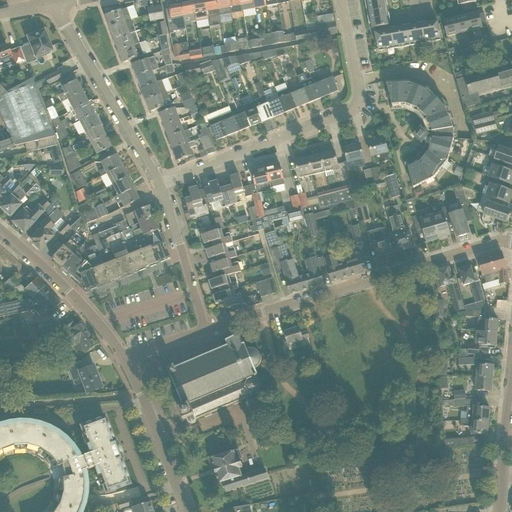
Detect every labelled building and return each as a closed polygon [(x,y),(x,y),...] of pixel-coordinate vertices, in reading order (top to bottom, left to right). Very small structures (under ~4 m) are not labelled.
[(170,9),(165,10),(167,25),(169,33),(185,30),(184,26),(183,19),(184,19),(180,0),(181,3),(169,5),(170,9)] [(186,0),(180,0),(184,19),(191,17),(192,22),(197,22),(193,0),(187,1),(186,0)] [(208,19),(207,12),(204,0),(195,0),(193,0),(197,22),(208,19)] [(216,0),(204,0),(207,12),(208,18),(220,16),(216,0)] [(229,0),(216,0),(220,16),(232,14),(229,0)] [(241,0),(229,0),(232,14),(243,12),(243,11),(241,0)] [(241,0),(243,11),(255,9),(253,0),(241,0)] [(253,0),(255,9),(266,7),(265,0),(253,0)] [(388,26),(383,0),(367,0),(372,29),(388,26)] [(164,20),(162,9),(161,6),(155,7),(156,11),(158,21),(164,20)] [(158,21),(156,11),(155,7),(148,9),(150,22),(158,21)] [(131,20),(130,18),(127,8),(114,13),(114,12),(112,13),(106,16),(110,27),(110,28),(131,20)] [(479,13),(467,15),(470,31),(487,27),(484,15),(484,13),(482,14),(479,14),(479,13)] [(470,31),(467,15),(455,18),(459,34),(470,31)] [(459,34),(455,18),(443,21),(447,37),(459,34)] [(114,39),(135,32),(131,20),(110,28),(114,39)] [(161,36),(167,35),(164,22),(156,24),(159,37),(161,36)] [(320,37),(338,33),(336,22),(318,26),(319,29),(319,30),(320,37)] [(378,49),(440,38),(438,22),(375,33),(378,49)] [(282,24),(270,26),(271,34),(273,46),(285,43),(284,36),(282,28),(282,24)] [(35,57),(52,51),(43,30),(36,33),(36,32),(29,35),(29,36),(27,37),(29,44),(20,48),(23,57),(25,62),(26,64),(36,61),(36,62),(37,61),(35,57)] [(308,39),(320,37),(319,30),(307,32),(308,39)] [(134,45),(139,43),(135,32),(114,39),(118,51),(134,45)] [(297,41),(308,39),(307,32),(295,34),(297,41)] [(262,48),(273,46),(271,34),(260,36),(262,47),(262,48)] [(285,43),(297,41),(295,34),(284,36),(285,43)] [(159,37),(162,51),(169,48),(167,35),(161,36),(159,37)] [(252,35),(247,36),(247,38),(248,41),(249,49),(262,47),(260,36),(259,36),(253,37),(252,35)] [(241,42),(237,43),(238,51),(249,49),(248,41),(242,42),(241,42)] [(225,44),(224,45),(224,46),(225,54),(238,51),(237,43),(236,42),(225,44)] [(130,61),(144,56),(139,43),(134,45),(118,51),(119,52),(119,51),(123,63),(130,61)] [(14,50),(9,52),(6,45),(0,47),(0,69),(4,68),(14,66),(19,64),(25,62),(23,57),(20,48),(14,50)] [(189,50),(181,52),(180,45),(172,46),(174,58),(178,62),(191,60),(189,50)] [(203,57),(215,55),(213,45),(201,47),(201,48),(203,57)] [(162,51),(160,51),(166,66),(168,65),(172,64),(170,57),(169,48),(162,51)] [(201,48),(189,50),(191,60),(203,57),(201,48)] [(286,53),(287,52),(286,48),(273,50),(276,58),(287,55),(286,53)] [(478,48),(466,50),(467,56),(467,57),(479,54),(478,48)] [(276,59),(276,58),(273,50),(260,53),(263,59),(263,61),(272,58),(275,65),(278,64),(276,59)] [(251,63),(263,59),(260,53),(248,55),(251,63)] [(251,63),(248,55),(236,57),(239,66),(251,62),(251,63)] [(139,62),(133,65),(137,77),(159,69),(156,62),(154,56),(147,59),(141,61),(139,62)] [(239,66),(236,57),(224,59),(229,74),(240,71),(239,66)] [(309,60),(305,62),(309,74),(314,72),(309,60)] [(213,67),(211,62),(199,66),(203,76),(215,71),(213,67)] [(305,62),(300,64),(305,75),(309,74),(305,62)] [(200,71),(199,65),(199,63),(184,66),(186,75),(200,71)] [(217,77),(225,73),(220,64),(213,67),(215,71),(217,77)] [(511,64),(467,77),(458,80),(456,80),(464,109),(481,104),(479,94),(511,85),(511,64)] [(152,72),(159,69),(137,77),(141,88),(156,83),(152,72)] [(47,85),(61,79),(58,71),(44,78),(47,85)] [(458,80),(467,77),(465,71),(456,73),(458,80)] [(22,85),(32,80),(29,74),(19,78),(22,85)] [(63,94),(57,97),(60,103),(81,92),(75,81),(73,81),(70,76),(59,82),(62,87),(60,88),(63,94)] [(338,93),(339,93),(333,79),(314,86),(319,99),(338,92),(338,93)] [(0,116),(11,139),(14,147),(24,144),(34,142),(54,137),(36,90),(33,83),(32,80),(22,85),(13,90),(6,94),(6,93),(0,97),(0,116)] [(146,100),(165,93),(161,81),(156,83),(141,88),(146,100)] [(409,84),(388,85),(387,81),(386,81),(392,106),(393,105),(405,105),(406,105),(418,109),(417,110),(418,110),(427,119),(431,128),(426,127),(423,130),(420,127),(413,136),(421,144),(425,139),(431,144),(429,151),(428,151),(420,161),(420,162),(408,167),(413,188),(414,188),(434,178),(435,178),(434,177),(447,161),(448,161),(453,140),(454,140),(454,139),(453,139),(453,129),(453,128),(445,108),(446,108),(445,107),(430,92),(430,91),(429,92),(409,84),(409,83),(409,84)] [(260,98),(253,101),(254,104),(262,122),(274,118),(266,99),(264,93),(261,87),(259,82),(254,84),(260,98)] [(314,86),(311,88),(309,82),(301,85),(303,91),(308,104),(319,99),(314,86)] [(9,83),(1,87),(6,93),(6,94),(13,90),(9,83)] [(181,102),(191,99),(186,85),(176,89),(181,102)] [(297,108),(291,96),(289,90),(277,94),(285,113),(297,108)] [(297,108),(308,104),(303,91),(291,96),(297,108)] [(72,111),(87,103),(81,92),(60,103),(66,100),(72,111)] [(165,93),(146,100),(150,112),(156,110),(157,110),(159,109),(158,109),(165,107),(171,104),(169,99),(166,93),(165,93)] [(274,118),(285,113),(277,94),(266,99),(274,118)] [(250,127),(243,108),(238,97),(233,99),(237,111),(232,113),(239,132),(250,127)] [(50,99),(44,102),(47,108),(52,106),(50,99)] [(191,115),(197,113),(191,99),(181,102),(184,110),(188,109),(191,115)] [(77,122),(92,114),(87,103),(72,111),(77,122)] [(250,127),(262,122),(254,104),(243,108),(250,127)] [(51,121),(58,118),(53,107),(46,110),(51,121)] [(164,125),(178,120),(174,108),(168,111),(168,110),(166,111),(160,114),(164,125)] [(193,121),(199,119),(197,113),(191,115),(193,121)] [(228,136),(239,132),(232,113),(220,117),(228,136)] [(474,126),(494,121),(492,113),(472,118),(474,126)] [(77,122),(72,125),(78,135),(83,133),(101,124),(98,119),(96,118),(95,119),(92,114),(77,122)] [(216,141),(228,136),(220,117),(208,122),(216,143),(217,142),(216,141)] [(64,129),(68,127),(65,120),(59,123),(62,130),(64,129)] [(169,137),(183,132),(178,120),(164,125),(169,137)] [(476,134),(496,129),(494,121),(474,126),(476,134)] [(103,130),(103,129),(101,124),(83,133),(89,144),(104,136),(101,131),(103,130)] [(59,142),(68,137),(64,129),(62,130),(63,130),(56,134),(59,142)] [(200,139),(208,135),(205,129),(200,131),(201,135),(198,136),(200,139)] [(189,138),(190,138),(188,131),(183,132),(169,137),(173,149),(187,144),(191,142),(189,138)] [(201,158),(215,152),(208,135),(200,139),(204,149),(198,151),(201,158)] [(104,150),(110,147),(104,136),(89,144),(95,156),(104,151),(104,150)] [(54,137),(34,142),(36,151),(57,146),(54,137)] [(11,139),(0,142),(0,151),(14,147),(11,139)] [(389,161),(386,149),(384,139),(368,143),(372,158),(374,157),(376,164),(389,161)] [(189,149),(196,147),(194,141),(191,143),(191,142),(187,144),(173,149),(177,161),(184,159),(186,164),(196,160),(196,159),(194,160),(189,149)] [(511,152),(510,152),(511,146),(511,143),(496,142),(493,150),(497,151),(495,159),(491,157),(490,158),(506,163),(506,164),(511,165),(511,152)] [(64,157),(83,147),(83,145),(79,147),(79,146),(71,150),(69,146),(61,150),(64,157)] [(365,167),(362,155),(360,145),(344,149),(348,163),(355,161),(357,169),(365,167)] [(50,154),(58,152),(56,146),(42,149),(44,155),(50,154)] [(73,153),(84,147),(83,147),(64,157),(68,173),(80,167),(73,153)] [(334,151),(321,154),(325,172),(326,176),(333,175),(332,171),(338,169),(337,161),(334,151)] [(117,154),(108,158),(99,162),(103,170),(98,172),(101,176),(120,167),(117,162),(118,161),(119,159),(117,154)] [(313,175),(325,172),(321,154),(308,157),(313,175)] [(299,179),(313,175),(308,157),(295,161),(299,179)] [(490,158),(491,157),(490,157),(487,167),(491,168),(488,176),(488,177),(504,182),(511,185),(511,181),(511,172),(504,169),(506,164),(506,163),(490,158)] [(284,185),(282,174),(279,164),(266,168),(271,188),(284,185)] [(54,167),(54,175),(63,176),(63,167),(54,167)] [(124,171),(122,172),(120,167),(101,176),(101,177),(105,175),(111,185),(128,176),(126,172),(124,171)] [(374,181),(381,179),(378,167),(371,169),(374,181)] [(271,188),(266,168),(252,171),(257,195),(252,196),(255,207),(258,218),(258,219),(260,218),(265,217),(259,195),(271,191),(271,188)] [(375,185),(374,181),(371,169),(364,171),(368,187),(375,185)] [(77,189),(86,184),(79,171),(70,177),(77,189)] [(242,187),(241,184),(239,174),(230,177),(233,188),(227,190),(232,205),(240,203),(238,196),(245,195),(245,197),(251,196),(248,185),(242,187)] [(394,175),(385,178),(391,199),(400,196),(394,175)] [(130,183),(130,181),(128,176),(111,185),(114,191),(109,193),(112,199),(131,189),(129,184),(130,183)] [(488,177),(488,176),(485,186),(489,187),(486,195),(501,201),(509,204),(511,194),(511,191),(502,188),(504,182),(488,177)] [(0,202),(18,183),(14,180),(11,183),(6,178),(4,180),(1,177),(0,177),(0,202)] [(221,192),(220,189),(218,180),(209,183),(210,187),(204,189),(209,205),(213,204),(215,210),(232,205),(227,190),(221,192)] [(35,185),(26,195),(31,200),(40,189),(35,185)] [(354,200),(352,191),(350,185),(330,191),(333,205),(354,200)] [(188,211),(184,212),(185,215),(187,221),(196,219),(195,216),(208,212),(206,205),(203,206),(201,200),(200,196),(199,190),(197,187),(189,189),(191,197),(185,199),(186,202),(188,211)] [(472,198),(474,191),(461,187),(465,200),(472,198)] [(78,204),(88,198),(83,189),(75,193),(78,204)] [(131,203),(137,200),(131,189),(112,199),(115,204),(116,203),(119,211),(132,204),(131,203)] [(321,208),(329,206),(333,205),(330,191),(317,194),(319,201),(321,208)] [(18,202),(23,196),(18,192),(13,198),(10,195),(0,206),(0,208),(9,216),(20,204),(18,202)] [(308,204),(306,199),(305,194),(297,196),(301,208),(303,216),(313,214),(321,211),(320,208),(321,208),(319,201),(308,204)] [(486,195),(483,194),(480,204),(486,206),(482,217),(482,218),(482,220),(482,221),(482,222),(483,223),(484,224),(485,225),(486,225),(487,226),(488,226),(489,226),(490,225),(491,225),(492,224),(493,223),(494,222),(495,219),(506,223),(510,211),(499,207),(501,201),(486,195)] [(301,208),(297,196),(290,198),(293,210),(301,208)] [(18,215),(11,222),(23,233),(30,226),(43,213),(47,217),(47,216),(54,209),(60,203),(56,198),(50,205),(44,200),(31,213),(26,207),(23,210),(18,215)] [(357,209),(355,204),(354,200),(333,205),(329,206),(332,216),(346,212),(357,209)] [(78,216),(91,209),(88,202),(76,208),(78,216)] [(360,223),(370,221),(364,202),(355,204),(357,209),(360,222),(360,223)] [(35,230),(28,237),(33,243),(34,244),(34,246),(36,248),(37,248),(38,249),(46,242),(54,234),(57,232),(65,224),(60,219),(63,216),(55,209),(60,203),(54,209),(47,216),(47,217),(35,230)] [(98,219),(108,215),(103,204),(93,208),(98,219)] [(465,223),(472,221),(467,205),(457,208),(459,212),(451,215),(448,207),(453,222),(452,223),(457,238),(469,234),(465,223)] [(140,223),(153,218),(149,206),(135,211),(140,223)] [(254,219),(258,218),(255,207),(248,209),(251,220),(254,219)] [(452,223),(453,222),(448,207),(439,209),(440,214),(431,216),(438,239),(450,236),(447,224),(452,223)] [(86,224),(98,219),(93,208),(91,209),(78,216),(79,217),(80,218),(86,224)] [(304,219),(303,216),(301,208),(293,210),(285,213),(283,213),(284,217),(288,216),(289,223),(304,219)] [(349,225),(360,222),(357,209),(346,212),(349,225)] [(400,213),(394,215),(404,250),(414,247),(411,237),(409,229),(405,230),(400,213)] [(129,227),(130,226),(133,225),(128,214),(124,215),(129,227)] [(315,233),(318,232),(313,214),(303,216),(304,219),(305,221),(307,228),(315,258),(316,258),(316,259),(322,258),(321,252),(324,251),(319,234),(316,235),(315,233)] [(431,216),(423,219),(422,214),(412,217),(417,233),(423,231),(427,243),(438,239),(431,216)] [(240,223),(249,221),(248,215),(238,217),(240,223)] [(394,215),(388,216),(393,234),(390,235),(392,243),(395,252),(404,250),(394,215)] [(218,231),(224,229),(220,217),(214,219),(216,224),(218,231)] [(75,235),(86,224),(80,218),(70,229),(75,235)] [(153,218),(140,223),(142,228),(145,234),(158,229),(153,218)] [(263,230),(262,223),(260,218),(258,219),(258,218),(254,219),(258,231),(263,230)] [(127,228),(125,222),(122,221),(119,223),(123,231),(117,233),(119,238),(133,271),(144,266),(134,239),(131,233),(129,229),(126,231),(125,229),(127,228)] [(360,224),(360,223),(360,222),(349,225),(355,247),(365,245),(360,224)] [(117,233),(123,231),(119,223),(114,225),(115,227),(117,233)] [(65,224),(57,232),(62,237),(70,229),(65,224)] [(206,234),(218,231),(216,224),(204,228),(206,234)] [(119,238),(117,233),(115,227),(98,234),(100,239),(105,253),(111,251),(121,276),(133,271),(119,238)] [(150,247),(156,262),(168,257),(165,250),(167,249),(162,232),(159,234),(157,230),(158,230),(158,229),(145,234),(150,247)] [(221,230),(224,229),(218,231),(206,234),(201,235),(204,244),(215,241),(217,247),(225,244),(232,242),(229,233),(223,235),(221,230)] [(381,230),(367,234),(371,245),(372,244),(376,258),(393,253),(386,229),(381,231),(381,230)] [(274,232),(265,235),(273,261),(288,256),(285,245),(283,245),(281,237),(277,238),(274,232)] [(150,247),(145,234),(134,239),(144,266),(156,262),(150,247)] [(72,237),(52,259),(61,268),(72,256),(81,245),(72,237)] [(94,241),(93,241),(95,245),(110,280),(121,276),(111,251),(105,253),(100,239),(94,241)] [(86,244),(84,242),(81,245),(72,256),(61,268),(63,269),(64,269),(71,275),(70,276),(71,276),(85,260),(86,250),(86,244)] [(236,257),(232,243),(232,242),(225,244),(217,247),(206,250),(208,259),(220,256),(221,261),(236,257)] [(98,285),(110,280),(95,245),(99,257),(95,259),(93,255),(96,254),(93,247),(89,249),(88,260),(98,285)] [(98,285),(88,260),(89,249),(86,250),(85,260),(71,276),(79,284),(82,282),(85,290),(98,285)] [(258,258),(265,257),(263,250),(256,252),(258,258)] [(366,272),(363,262),(360,252),(350,254),(352,261),(345,264),(349,277),(366,272)] [(507,283),(506,269),(501,252),(478,259),(485,284),(499,280),(500,284),(507,283)] [(345,264),(340,265),(336,255),(324,259),(332,282),(349,277),(345,264)] [(230,259),(237,257),(236,257),(221,261),(210,265),(213,273),(224,270),(226,276),(241,271),(238,262),(231,264),(230,259)] [(324,285),(316,259),(316,258),(315,258),(304,261),(307,275),(304,275),(308,289),(324,285)] [(298,277),(295,268),(293,260),(280,264),(290,295),(308,289),(304,275),(298,277)] [(476,274),(473,275),(471,267),(459,271),(463,287),(470,285),(475,304),(464,307),(466,312),(471,311),(473,311),(482,311),(485,312),(484,301),(479,283),(476,274)] [(454,275),(451,276),(449,268),(435,272),(440,288),(447,286),(452,303),(461,301),(454,275)] [(241,272),(241,271),(226,276),(223,277),(209,281),(211,290),(223,286),(224,292),(232,290),(239,288),(234,274),(241,272)] [(36,278),(24,289),(13,276),(3,285),(10,292),(13,290),(17,297),(26,293),(31,298),(31,297),(44,287),(36,278)] [(273,294),(276,293),(272,278),(268,279),(273,294)] [(267,296),(273,294),(268,279),(263,281),(267,296)] [(260,298),(267,296),(263,281),(256,283),(260,298)] [(31,298),(36,304),(32,309),(41,319),(51,310),(59,303),(44,287),(31,297),(31,298)] [(221,293),(213,295),(216,304),(224,302),(226,308),(232,306),(234,312),(239,310),(243,309),(253,306),(251,300),(243,302),(240,293),(233,296),(232,290),(224,292),(221,293)] [(0,317),(28,312),(26,299),(0,304),(0,317)] [(434,318),(444,317),(443,300),(433,301),(434,318)] [(80,322),(75,326),(69,319),(57,328),(56,322),(37,325),(39,335),(57,332),(61,328),(65,333),(62,335),(77,355),(78,353),(80,356),(96,345),(80,322)] [(478,319),(477,331),(496,333),(498,320),(484,319),(478,319)] [(307,332),(301,334),(299,328),(284,332),(288,345),(295,343),(296,348),(303,346),(301,340),(309,337),(307,332)] [(495,346),(496,333),(477,331),(477,332),(475,332),(474,346),(468,345),(468,350),(467,355),(478,355),(479,347),(493,349),(494,346),(495,346)] [(244,344),(243,345),(239,335),(226,341),(228,346),(220,349),(219,348),(181,364),(182,365),(175,368),(174,366),(167,369),(170,376),(170,375),(183,407),(178,409),(183,420),(186,419),(188,423),(191,424),(195,423),(196,420),(196,419),(204,416),(205,418),(212,415),(211,413),(234,403),(235,405),(241,402),(241,400),(245,398),(254,419),(265,414),(257,393),(259,392),(256,387),(261,385),(259,378),(258,379),(257,375),(258,375),(255,369),(256,368),(258,367),(259,366),(260,365),(261,363),(261,362),(261,361),(262,359),(261,357),(261,355),(260,354),(259,352),(258,351),(257,350),(255,349),(253,349),(252,349),(250,349),(248,349),(247,350),(244,344)] [(308,367),(314,365),(312,357),(306,359),(308,367)] [(81,363),(87,360),(67,368),(75,388),(80,386),(81,389),(84,388),(86,394),(101,388),(93,366),(83,369),(81,363)] [(476,377),(492,378),(493,366),(479,364),(478,369),(476,369),(476,377)] [(476,390),(481,391),(491,392),(492,378),(476,377),(475,385),(477,385),(476,390)] [(439,379),(439,390),(447,389),(446,378),(439,379)] [(464,392),(453,392),(454,400),(464,400),(464,392)] [(489,408),(470,406),(470,400),(464,400),(454,400),(441,401),(441,407),(455,406),(455,407),(467,407),(466,419),(467,419),(488,421),(489,408)] [(113,441),(104,417),(79,426),(82,434),(82,435),(80,436),(84,447),(85,446),(88,454),(80,457),(78,454),(72,446),(65,438),(57,432),(48,427),(38,423),(28,421),(18,421),(8,422),(0,424),(0,461),(5,458),(9,456),(14,454),(19,454),(25,454),(30,455),(35,457),(39,459),(43,462),(47,466),(50,470),(53,480),(54,485),(54,490),(53,495),(51,500),(48,505),(45,509),(41,511),(81,511),(84,506),(84,504),(86,495),(86,494),(87,484),(85,474),(85,471),(93,467),(96,475),(95,475),(99,486),(101,486),(102,486),(104,494),(129,485),(120,461),(122,460),(122,459),(121,459),(117,447),(115,441),(114,440),(113,441)] [(488,423),(488,421),(467,419),(466,419),(466,420),(460,419),(460,427),(471,428),(471,434),(489,436),(489,433),(487,432),(488,428),(489,428),(490,424),(488,423)] [(436,436),(429,438),(431,446),(438,444),(436,436)] [(470,438),(455,440),(456,447),(471,446),(470,438)] [(244,467),(242,460),(239,451),(234,452),(234,451),(211,459),(214,468),(214,469),(215,474),(216,474),(219,484),(222,483),(225,492),(268,479),(265,468),(242,476),(240,469),(244,467)] [(118,510),(131,507),(129,500),(116,503),(118,510)] [(152,511),(149,502),(124,510),(122,511),(152,511)]
